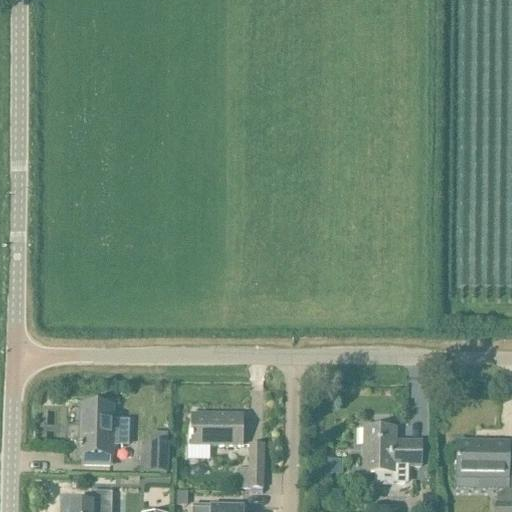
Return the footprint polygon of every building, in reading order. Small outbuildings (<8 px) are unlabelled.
[(139,449),(140,429),(112,429),(112,409),(80,409),(80,458),(84,458),(84,468),(112,468),(111,458),(112,449),(139,449)] [(241,418),(192,418),(192,449),(241,450),(241,418)] [(363,476),(392,477),(392,487),(409,487),(409,470),(420,470),(420,444),(395,444),(395,431),(363,430),(363,476)] [(169,477),(170,445),(144,445),(144,456),(140,456),(140,476),(169,477)] [(456,480),(506,481),(506,488),(505,488),(505,492),(496,497),(496,505),(495,505),(494,511),(511,511),(511,453),(507,453),(507,446),(457,446),(456,480)] [(237,492),(263,492),(264,448),(248,447),(248,471),(236,472),(237,492)]
